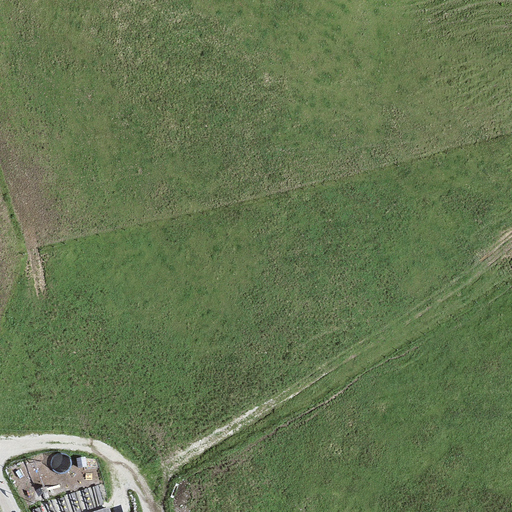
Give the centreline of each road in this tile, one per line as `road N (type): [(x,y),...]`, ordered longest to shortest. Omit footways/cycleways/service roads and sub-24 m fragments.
road 1 (track): [(137,483),(209,448),(511,250)]
road 2 (track): [(0,454),(47,448),(97,455),(137,483),(146,511)]
